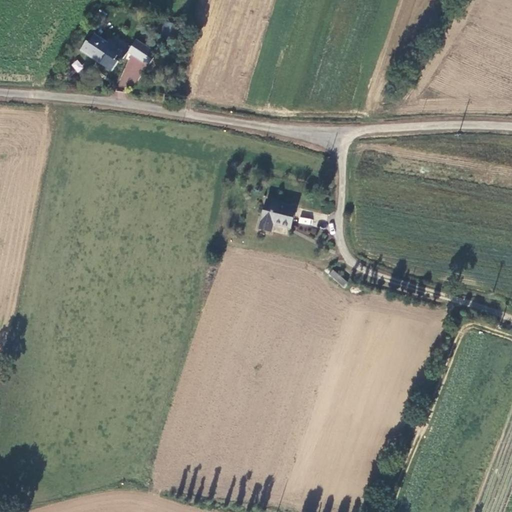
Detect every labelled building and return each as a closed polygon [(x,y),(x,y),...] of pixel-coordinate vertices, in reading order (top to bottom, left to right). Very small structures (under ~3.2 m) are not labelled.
[(169,42),(178,44),(181,29),(172,27),(169,42)] [(80,54),(114,74),(119,65),(115,62),(117,58),(124,62),(131,50),(113,38),(108,45),(94,37),(90,45),(86,42),(80,54)] [(114,82),(131,92),(151,57),(145,54),(149,47),(137,41),(114,82)] [(76,59),(70,66),(78,73),(84,66),(76,59)] [(296,209),(268,202),(262,231),(272,234),(274,225),(292,230),(296,209)] [(300,216),(298,223),(310,225),(311,219),(300,216)] [(344,287),(348,282),(333,269),(328,274),(344,287)]
